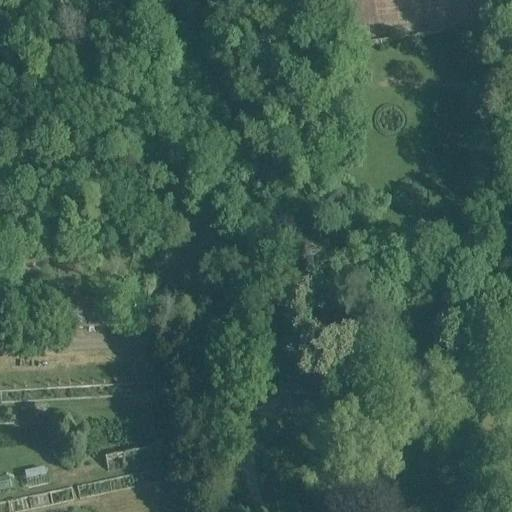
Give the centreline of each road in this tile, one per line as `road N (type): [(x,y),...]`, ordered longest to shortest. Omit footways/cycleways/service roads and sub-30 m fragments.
road 1 (track): [(262,511),(241,447),(260,420),(265,326),(255,272),(102,179),(58,63),(0,13)]
road 2 (track): [(202,238),(233,121),(212,71),(161,0)]
road 3 (track): [(233,121),(305,70),(454,67)]
